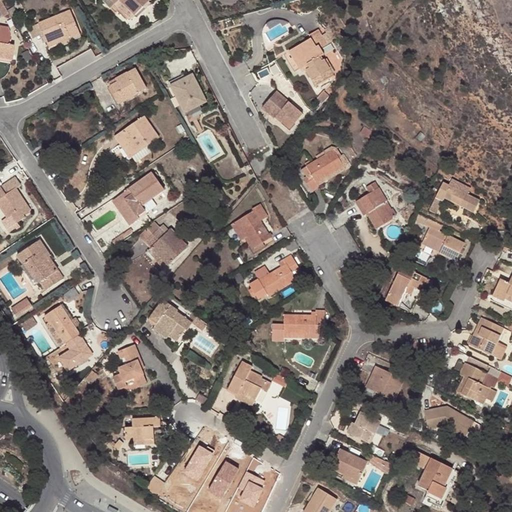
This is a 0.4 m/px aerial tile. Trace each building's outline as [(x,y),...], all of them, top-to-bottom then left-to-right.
[(2,1),(1,0),(0,0),(0,8),(5,17),(9,14),(7,10),(2,1)] [(115,13),(121,8),(113,0),(104,0),(103,1),(115,13)] [(113,0),(121,8),(130,16),(134,12),(137,14),(150,0),(113,0)] [(9,14),(12,19),(19,15),(14,7),(7,10),(9,14)] [(82,35),(72,10),(40,23),(44,34),(47,42),(70,33),(72,39),(82,35)] [(35,38),(44,34),(40,23),(31,27),(35,38)] [(0,57),(13,59),(16,45),(10,44),(12,33),(9,27),(0,26),(0,28),(0,57)] [(311,39),(296,48),(301,56),(298,58),(304,68),(306,66),(307,67),(305,69),(316,87),(333,76),(324,60),(321,62),(318,58),(324,54),(321,48),(328,44),(319,29),(309,35),(311,39)] [(72,39),(70,33),(47,42),(50,47),(61,42),(63,47),(74,42),(72,39)] [(300,70),(304,68),(298,58),(301,56),(296,48),(289,52),(300,70)] [(147,88),(136,68),(109,83),(116,94),(119,92),(124,101),(147,88)] [(170,83),(177,96),(179,95),(174,84),(194,74),(193,71),(170,83)] [(174,84),(179,95),(177,96),(185,114),(200,106),(207,101),(194,74),(174,84)] [(124,101),(119,92),(116,94),(121,103),(124,101)] [(303,115),(277,92),(262,108),(282,125),(288,118),(295,124),(303,115)] [(202,110),(200,106),(185,114),(191,124),(193,123),(198,132),(203,129),(198,120),(200,119),(197,113),(202,110)] [(159,139),(144,117),(116,136),(121,144),(122,144),(127,141),(136,154),(159,139)] [(371,139),(375,132),(364,126),(361,133),(371,139)] [(136,154),(127,141),(122,144),(131,157),(136,154)] [(343,145),(354,162),(357,156),(359,154),(350,141),(343,145)] [(342,155),(337,148),(332,147),(324,152),(326,155),(334,150),(344,166),(349,163),(344,154),(342,155)] [(318,160),(307,167),(311,174),(307,177),(304,179),(311,191),(319,187),(317,183),(344,166),(334,150),(326,155),(324,152),(316,157),(318,160)] [(317,183),(319,187),(346,170),(344,166),(317,183)] [(311,174),(307,167),(303,169),(307,177),(311,174)] [(115,203),(130,225),(147,213),(142,206),(152,198),(165,190),(156,178),(158,176),(156,172),(153,174),(153,173),(116,198),(118,202),(115,203)] [(22,185),(16,177),(0,188),(0,206),(8,218),(12,215),(17,223),(25,217),(24,215),(31,210),(16,189),(22,185)] [(393,220),(392,218),(383,204),(386,202),(374,182),(366,187),(369,192),(358,199),(367,213),(377,229),(393,220)] [(441,182),(434,198),(441,201),(442,198),(457,205),(458,202),(473,209),(477,200),(441,182)] [(157,206),(152,198),(142,206),(147,213),(157,206)] [(435,213),(441,201),(434,198),(428,210),(435,213)] [(362,216),(367,213),(358,199),(354,202),(362,216)] [(386,202),(383,204),(392,218),(395,216),(386,202)] [(471,212),(473,209),(458,202),(457,205),(471,212)] [(228,203),(220,213),(224,217),(231,209),(228,203)] [(254,211),(239,221),(255,248),(262,243),(271,238),(261,221),(268,217),(261,204),(253,209),(254,211)] [(430,229),(439,233),(442,226),(416,214),(413,221),(430,229)] [(265,247),(262,243),(255,248),(239,221),(232,225),(242,241),(245,239),(254,253),(265,247)] [(140,236),(146,241),(160,228),(154,222),(140,236)] [(165,234),(160,228),(146,241),(151,248),(168,266),(188,248),(170,229),(165,234)] [(115,245),(134,232),(131,229),(112,242),(115,245)] [(464,245),(439,233),(430,229),(422,245),(440,254),(439,255),(456,262),(464,245)] [(51,256),(41,240),(19,255),(25,264),(29,261),(34,268),(33,269),(38,276),(47,290),(64,279),(50,257),(51,256)] [(165,269),(168,266),(151,248),(148,251),(165,269)] [(363,262),(358,255),(356,257),(357,259),(353,261),(357,266),(363,262)] [(285,260),(286,261),(288,265),(284,266),(272,274),(261,281),(261,279),(252,285),(261,299),(269,294),(271,296),(297,280),(293,273),(300,269),(292,256),(285,260)] [(34,268),(29,261),(25,264),(35,279),(38,276),(33,269),(34,268)] [(257,272),(261,279),(261,281),(272,274),(267,266),(257,272)] [(402,267),(386,300),(399,307),(402,300),(408,302),(415,306),(422,293),(417,290),(421,283),(425,285),(428,279),(402,267)] [(428,279),(425,285),(431,288),(434,282),(428,279)] [(507,286),(499,282),(491,299),(502,304),(504,301),(506,298),(509,299),(511,300),(511,279),(510,279),(507,286)] [(425,285),(421,283),(417,290),(422,293),(425,285)] [(33,307),(27,299),(12,309),(17,317),(33,307)] [(405,309),(408,302),(402,300),(399,307),(405,309)] [(169,338),(176,343),(181,335),(179,334),(183,329),(184,330),(187,332),(192,324),(177,313),(177,312),(162,301),(149,318),(156,324),(151,331),(166,343),(169,338)] [(77,336),(80,334),(76,328),(71,321),(61,306),(46,316),(50,323),(51,324),(53,322),(67,343),(65,344),(62,346),(69,357),(84,347),(77,336)] [(316,326),(326,326),(326,311),(317,311),(317,315),(285,315),(285,324),(273,324),(273,341),(285,341),(285,338),(285,334),(316,334),(316,326)] [(36,324),(32,317),(23,324),(27,330),(36,324)] [(76,317),(71,321),(76,328),(81,324),(76,317)] [(196,318),(192,324),(202,332),(206,326),(196,318)] [(53,322),(51,324),(65,344),(67,343),(53,322)] [(471,339),(466,350),(489,360),(494,349),(501,333),(479,322),(475,330),(479,332),(475,341),(471,339)] [(47,325),(62,346),(65,344),(51,324),(50,323),(47,325)] [(316,338),(325,338),(326,326),(316,326),(316,334),(316,338)] [(475,330),(471,339),(475,341),(479,332),(475,330)] [(108,346),(98,338),(90,349),(99,356),(108,346)] [(123,349),(126,356),(134,353),(146,382),(150,380),(134,344),(123,349)] [(504,353),(494,349),(489,360),(498,365),(504,353)] [(135,381),(137,386),(146,382),(134,353),(126,356),(125,357),(128,364),(119,368),(122,377),(114,380),(119,393),(128,389),(127,385),(135,381)] [(227,391),(237,396),(240,392),(256,401),(262,390),(267,392),(272,385),(258,377),(259,375),(252,371),(253,368),(242,362),(227,391)] [(483,405),(485,399),(490,389),(491,387),(493,388),(496,382),(498,379),(486,373),(464,363),(459,375),(463,377),(460,383),(465,385),(461,395),(483,405)] [(375,367),(371,375),(374,376),(368,389),(375,393),(393,402),(403,380),(375,367)] [(511,378),(489,367),(486,373),(498,379),(496,382),(507,387),(511,378)] [(372,398),(375,393),(368,389),(374,376),(371,375),(362,394),(372,398)] [(465,385),(460,383),(456,392),(461,395),(465,385)] [(497,392),(490,389),(485,399),(492,402),(497,392)] [(252,406),(256,401),(240,392),(237,396),(236,397),(252,406)] [(196,400),(208,407),(211,401),(200,394),(196,400)] [(456,431),(466,437),(474,422),(463,416),(462,418),(454,413),(455,412),(447,407),(424,412),(428,429),(444,426),(455,433),(456,431)] [(357,419),(354,418),(347,430),(366,441),(371,431),(374,432),(381,420),(362,410),(357,419)] [(131,429),(123,429),(124,442),(131,441),(143,440),(143,446),(153,445),(152,428),(159,428),(159,418),(130,420),(131,429)] [(475,439),(481,429),(480,426),(474,422),(466,437),(472,440),(475,439)] [(374,432),(371,431),(366,441),(369,442),(374,432)] [(283,445),(286,439),(279,434),(276,440),(283,445)] [(119,442),(116,446),(114,449),(119,452),(123,444),(119,442)] [(206,467),(196,462),(184,482),(204,495),(217,474),(224,479),(236,459),(218,448),(206,467)] [(409,461),(427,469),(432,458),(415,449),(409,461)] [(328,469),(341,475),(355,483),(365,465),(338,450),(328,469)] [(390,479),(395,468),(372,457),(368,464),(390,479)] [(453,468),(432,458),(427,469),(419,486),(430,491),(429,492),(443,499),(447,488),(444,487),(453,468)] [(459,471),(453,468),(444,487),(447,488),(443,499),(429,492),(426,499),(443,507),(459,471)] [(151,486),(162,493),(171,480),(160,473),(151,486)] [(224,479),(217,474),(204,495),(207,497),(218,479),(222,482),(224,479)] [(353,487),(355,483),(341,475),(339,479),(353,487)] [(329,511),(336,501),(317,490),(304,511),(329,511)] [(372,499),(362,494),(359,499),(369,504),(372,499)]
